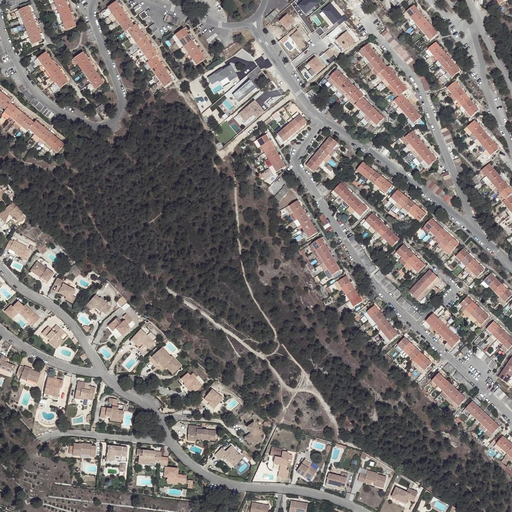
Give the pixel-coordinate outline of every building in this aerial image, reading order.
[(58,10),(67,7),(63,0),(62,0),(55,3),(58,10)] [(108,8),(112,14),(121,8),(116,2),(108,8)] [(406,11),(411,17),(419,11),(413,5),(406,11)] [(18,10),(21,17),(30,13),(27,6),(18,10)] [(58,10),(61,17),(70,13),(67,7),(58,10)] [(121,8),(112,14),(117,20),(125,14),(121,8)] [(265,20),(269,24),(271,22),(273,20),(276,18),(278,16),(280,14),(275,10),(274,12),(271,14),(269,16),(267,18),(265,20)] [(146,22),(148,25),(153,21),(151,19),(148,16),(147,14),(145,11),(140,15),(142,17),(143,20),(146,22)] [(419,11),(411,17),(416,23),(424,16),(419,11)] [(24,24),(33,20),(30,13),(21,17),(24,24)] [(70,13),(61,17),(64,24),(73,20),(70,13)] [(117,20),(121,26),(129,20),(125,14),(117,20)] [(166,15),(164,21),(167,22),(170,23),(173,24),(176,25),(179,26),(181,20),(178,19),(175,18),(172,17),(169,16),(166,15)] [(424,16),(416,23),(421,29),(429,22),(424,16)] [(24,24),(26,31),(36,27),(33,20),(24,24)] [(76,28),(73,20),(64,24),(67,31),(76,28)] [(126,33),(128,31),(134,27),(129,20),(121,26),(126,33)] [(421,29),(425,34),(433,28),(429,22),(421,29)] [(89,44),(90,47),(96,44),(95,41),(94,38),(93,35),(92,32),(91,29),(90,26),(89,23),(82,26),(83,29),(84,32),(85,35),(86,37),(87,40),(89,44)] [(153,31),(155,34),(160,30),(158,27),(156,24),(151,28),(153,31)] [(128,31),(132,37),(140,31),(136,25),(134,27),(128,31)] [(36,27),(26,31),(29,38),(38,34),(36,27)] [(433,28),(425,34),(430,40),(438,34),(433,28)] [(175,35),(179,41),(188,35),(183,29),(175,35)] [(424,88),(426,91),(432,89),(430,86),(429,83),(428,80),(426,77),(424,74),(422,71),(420,69),(418,67),(416,64),(414,62),(412,60),(410,57),(408,54),(406,52),(404,50),(402,48),(400,45),(398,43),(395,40),(392,37),(390,34),(388,32),(386,29),(381,34),(383,36),(385,39),(387,41),(390,45),(392,47),(395,50),(397,52),(399,55),(401,57),(403,59),(405,61),(407,64),(409,66),(411,69),(413,71),(415,73),(417,76),(419,78),(421,80),(422,83),(423,86),(424,88)] [(137,43),(145,38),(140,31),(132,37),(137,43)] [(211,45),(213,48),(218,44),(216,41),(214,39),(212,36),(210,34),(208,31),(203,35),(205,38),(207,40),(209,43),(211,45)] [(41,41),(38,34),(29,38),(32,45),(41,41)] [(184,47),(192,41),(188,35),(179,41),(184,47)] [(149,44),(145,38),(137,43),(141,49),(149,44)] [(184,47),(188,53),(197,47),(192,41),(184,47)] [(436,42),(429,48),(434,54),(441,48),(436,42)] [(145,55),(153,50),(149,44),(141,49),(145,55)] [(360,52),(365,57),(372,51),(367,45),(360,52)] [(188,53),(193,59),(201,53),(197,47),(188,53)] [(441,48),(434,54),(439,60),(446,54),(441,48)] [(150,62),(156,57),(158,56),(153,50),(145,55),(150,62)] [(372,51),(365,57),(369,62),(377,56),(372,51)] [(74,58),(78,64),(87,59),(82,52),(74,58)] [(37,59),(41,65),(49,59),(45,53),(37,59)] [(201,53),(193,59),(197,65),(206,60),(201,53)] [(446,54),(439,60),(443,66),(451,60),(446,54)] [(369,62),(374,68),(381,62),(377,56),(369,62)] [(152,70),(161,63),(156,57),(150,62),(147,63),(152,70)] [(45,71),(54,65),(49,59),(41,65),(45,71)] [(82,71),(91,65),(87,59),(78,64),(82,71)] [(443,66),(448,72),(456,65),(451,60),(443,66)] [(379,73),(381,72),(386,67),(381,62),(374,68),(379,73)] [(152,70),(156,76),(165,70),(161,63),(152,70)] [(45,71),(50,77),(58,71),(54,65),(45,71)] [(82,71),(86,77),(95,71),(91,65),(82,71)] [(453,77),(460,71),(456,65),(448,72),(453,77)] [(381,72),(386,78),(393,71),(388,66),(386,67),(381,72)] [(227,79),(230,83),(237,77),(228,67),(220,74),(219,73),(208,82),(213,88),(220,82),(221,84),(227,79)] [(156,76),(160,82),(169,75),(165,70),(156,76)] [(330,77),(335,82),(342,75),(336,70),(330,77)] [(50,77),(54,83),(63,77),(58,71),(50,77)] [(86,77),(90,83),(99,78),(95,71),(86,77)] [(386,78),(391,83),(398,77),(393,71),(386,78)] [(50,119),(53,121),(57,115),(54,114),(51,112),(49,111),(46,109),(44,107),(41,105),(39,103),(37,101),(35,99),(33,96),(31,94),(29,92),(26,89),(24,87),(23,84),(21,82),(19,79),(18,76),(16,73),(10,76),(12,79),(14,82),(16,85),(18,87),(20,90),(22,93),(24,95),(26,98),(28,100),(30,103),(32,105),(35,107),(37,110),(40,112),(42,114),(45,116),(47,118),(50,119)] [(169,75),(160,82),(165,88),(174,82),(169,75)] [(340,87),(347,80),(342,75),(335,82),(340,87)] [(63,77),(54,83),(58,89),(67,83),(63,77)] [(391,83),(395,89),(403,82),(398,77),(391,83)] [(99,78),(90,83),(94,90),(103,84),(99,78)] [(249,80),(232,94),(239,102),(256,87),(249,80)] [(340,87),(346,92),(353,85),(347,80),(340,87)] [(448,88),(453,94),(460,87),(455,81),(448,88)] [(401,95),(403,93),(408,88),(403,82),(395,89),(401,95)] [(90,84),(81,89),(83,93),(92,88),(90,84)] [(353,85),(346,92),(351,97),(358,90),(353,85)] [(460,87),(453,94),(458,100),(465,93),(460,87)] [(316,106),(318,109),(323,104),(321,102),(319,100),(317,97),(315,94),(314,92),(312,89),(306,93),(308,96),(310,98),(312,101),(314,104),(316,106)] [(395,89),(392,91),(397,97),(401,95),(395,89)] [(357,102),(361,97),(363,95),(358,90),(351,97),(357,102)] [(465,93),(458,100),(462,105),(470,99),(465,93)] [(449,96),(455,102),(458,100),(453,94),(449,96)] [(393,101),(398,107),(406,100),(401,95),(397,97),(393,101)] [(360,110),(367,102),(361,97),(357,102),(354,104),(360,110)] [(0,107),(4,111),(9,105),(11,103),(5,98),(0,104),(0,107)] [(462,105),(467,111),(475,105),(470,99),(462,105)] [(403,113),(411,106),(406,100),(398,107),(403,113)] [(254,101),(238,114),(245,122),(253,115),(256,118),(264,112),(254,101)] [(360,110),(366,115),(373,108),(367,102),(360,110)] [(8,117),(15,110),(9,105),(4,111),(3,113),(8,117)] [(475,105),(467,111),(472,117),(480,110),(475,105)] [(97,109),(101,114),(103,112),(105,110),(101,106),(99,107),(97,109)] [(415,112),(411,106),(403,113),(408,118),(415,112)] [(325,107),(321,112),(323,114),(326,116),(329,118),(332,120),(334,122),(337,123),(339,125),(342,127),(344,128),(348,122),(346,120),(343,119),(341,117),(339,116),(336,114),(333,112),(330,110),(328,109),(325,107)] [(373,108),(366,115),(371,120),(378,113),(373,108)] [(8,117),(14,122),(21,115),(15,110),(8,117)] [(415,112),(408,118),(413,124),(421,118),(415,112)] [(384,118),(378,113),(371,120),(377,126),(384,118)] [(21,115),(14,122),(20,127),(26,120),(21,115)] [(299,115),(294,120),(300,127),(306,123),(300,115),(299,115)] [(26,132),(28,131),(33,125),(26,120),(20,127),(26,132)] [(300,127),(294,120),(288,125),(294,132),(300,127)] [(468,127),(472,132),(480,126),(475,120),(468,127)] [(33,135),(39,127),(34,123),(33,125),(28,131),(33,135)] [(288,125),(282,130),(288,137),(294,132),(288,125)] [(477,138),(485,131),(480,126),(472,132),(477,138)] [(33,135),(38,139),(45,132),(39,127),(33,135)] [(446,140),(447,143),(453,141),(452,137),(451,134),(449,130),(448,127),(441,129),(443,133),(444,136),(446,140)] [(277,134),(283,142),(288,137),(282,130),(277,134)] [(410,143),(417,137),(412,131),(405,138),(410,143)] [(477,138),(482,143),(489,137),(485,131),(477,138)] [(45,132),(38,139),(44,144),(51,137),(45,132)] [(260,147),(269,141),(265,135),(256,140),(260,147)] [(57,142),(51,137),(44,144),(50,149),(57,142)] [(329,137),(325,143),(333,150),(338,144),(329,137)] [(410,143),(414,149),(422,143),(417,137),(410,143)] [(482,143),(487,149),(494,143),(489,137),(482,143)] [(264,153),(273,148),(269,141),(260,147),(264,153)] [(57,142),(50,149),(56,154),(63,146),(57,142)] [(388,158),(391,160),(394,154),(392,153),(389,151),(386,149),(384,147),(382,146),(379,144),(376,142),(373,148),(375,150),(378,151),(380,153),(383,154),(385,156),(388,158)] [(320,149),(329,155),(333,150),(325,143),(320,149)] [(419,155),(427,149),(422,143),(414,149),(419,155)] [(494,143),(487,149),(492,155),(499,148),(494,143)] [(276,154),(273,148),(264,153),(268,160),(276,154)] [(320,149),(316,155),(324,161),(329,155),(320,149)] [(419,155),(424,161),(432,154),(427,149),(419,155)] [(272,166),(280,160),(276,154),(268,160),(272,166)] [(424,161),(429,166),(437,160),(432,154),(424,161)] [(311,161),(320,167),(324,161),(316,155),(311,161)] [(324,161),(327,164),(332,158),(329,155),(324,161)] [(459,173),(460,176),(466,173),(465,170),(464,168),(462,164),(461,161),(460,158),(454,160),(455,164),(456,166),(458,170),(459,173)] [(284,167),(280,160),(272,166),(276,173),(284,167)] [(307,166),(315,173),(320,167),(311,161),(307,166)] [(356,170),(362,175),(368,167),(362,163),(356,170)] [(482,170),(487,175),(494,169),(490,163),(482,170)] [(368,167),(362,175),(368,180),(374,172),(368,167)] [(445,181),(446,184),(452,181),(450,178),(449,175),(448,172),(446,169),(441,171),(443,174),(444,177),(445,181)] [(492,181),(499,175),(494,169),(487,175),(492,181)] [(368,180),(374,184),(380,177),(374,172),(368,180)] [(504,181),(499,175),(492,181),(496,187),(504,181)] [(374,184),(380,189),(386,182),(380,177),(374,184)] [(426,187),(429,189),(433,183),(431,181),(429,180),(424,185),(426,187)] [(501,193),(509,186),(504,181),(496,187),(501,193)] [(322,182),(317,187),(319,190),(321,192),(324,194),(328,189),(326,186),(324,184),(322,182)] [(386,182),(380,189),(385,194),(391,186),(386,182)] [(338,195),(339,197),(346,189),(340,184),(333,191),(338,195)] [(304,198),(306,201),(312,197),(311,195),(309,192),(308,190),(307,188),(305,185),(299,189),(300,191),(302,193),(303,196),(304,198)] [(449,204),(451,206),(456,200),(453,198),(451,196),(448,194),(445,192),(442,189),(439,187),(436,185),(432,191),(434,193),(437,195),(440,197),(443,200),(446,202),(449,204)] [(506,199),(510,195),(511,193),(511,190),(509,186),(501,193),(506,199)] [(275,198),(279,202),(282,199),(284,197),(286,195),(288,192),(287,192),(283,188),(281,190),(279,193),(277,195),(275,198)] [(346,189),(339,197),(345,202),(351,195),(346,189)] [(391,198),(396,203),(403,195),(397,190),(391,198)] [(479,223),(481,226),(487,222),(486,220),(485,217),(483,213),(482,210),(480,207),(479,204),(478,201),(476,197),(475,194),(468,197),(470,200),(471,203),(472,206),(474,210),(475,213),(476,216),(478,219),(479,223)] [(351,195),(345,202),(350,207),(357,200),(351,195)] [(403,195),(396,203),(402,208),(409,200),(403,195)] [(508,207),(511,203),(511,196),(510,195),(506,199),(503,201),(508,207)] [(350,207),(355,212),(362,205),(357,200),(350,207)] [(402,208),(408,212),(414,205),(409,200),(402,208)] [(289,206),(293,213),(302,208),(298,201),(289,206)] [(18,221),(24,217),(22,215),(23,214),(17,207),(16,207),(14,205),(12,202),(2,212),(7,218),(7,215),(8,215),(10,211),(18,221)] [(362,205),(355,212),(361,217),(367,210),(362,205)] [(408,212),(414,217),(420,209),(414,205),(408,212)] [(297,219),(306,214),(302,208),(293,213),(297,219)] [(420,209),(414,217),(420,222),(426,214),(420,209)] [(15,224),(18,222),(18,221),(10,211),(8,215),(15,224)] [(297,219),(301,226),(310,220),(306,214),(297,219)] [(365,221),(371,226),(377,219),(372,215),(365,221)] [(325,234),(327,237),(333,233),(331,230),(330,228),(329,226),(327,223),(325,219),(323,216),(317,220),(319,223),(321,226),(323,229),(324,231),(325,234)] [(21,226),(27,221),(24,217),(18,221),(18,222),(21,226)] [(377,219),(371,226),(376,232),(383,225),(377,219)] [(424,226),(429,231),(436,224),(431,219),(424,226)] [(302,228),(305,232),(313,227),(310,220),(301,226),(302,228)] [(436,224),(429,231),(435,237),(442,229),(436,224)] [(383,225),(376,232),(382,237),(388,230),(383,225)] [(493,242),(496,245),(501,240),(498,238),(496,235),(494,232),(492,229),(490,227),(489,225),(483,229),(484,231),(486,234),(488,237),(491,239),(493,242)] [(421,229),(427,234),(429,231),(424,226),(421,229)] [(313,227),(305,232),(308,238),(317,233),(313,227)] [(435,237),(440,242),(448,235),(442,229),(435,237)] [(382,237),(387,242),(394,235),(388,230),(382,237)] [(394,235),(387,242),(393,247),(400,240),(394,235)] [(440,242),(446,247),(453,240),(448,235),(440,242)] [(356,252),(357,254),(361,251),(363,251),(361,248),(359,246),(357,243),(356,241),(354,238),(352,236),(347,240),(349,242),(350,244),(352,247),(354,249),(356,252)] [(10,239),(5,248),(7,250),(9,247),(15,251),(14,253),(21,258),(20,259),(25,261),(30,252),(26,250),(27,248),(14,240),(13,241),(10,239)] [(312,244),(316,251),(325,245),(321,239),(312,244)] [(453,240),(446,247),(451,252),(459,245),(453,240)] [(438,244),(437,246),(443,251),(443,250),(446,247),(440,242),(438,244)] [(40,254),(46,251),(42,244),(36,247),(40,254)] [(325,245),(316,251),(320,257),(329,252),(325,245)] [(401,257),(408,250),(403,245),(396,252),(401,257)] [(461,262),(468,255),(463,249),(456,257),(461,262)] [(401,257),(407,262),(414,255),(408,250),(401,257)] [(368,271),(371,274),(375,271),(373,268),(371,265),(369,262),(367,259),(365,256),(363,254),(361,251),(357,254),(357,255),(358,257),(360,259),(362,262),(364,265),(366,268),(368,271)] [(320,257),(324,263),(332,258),(329,252),(320,257)] [(414,255),(407,262),(413,268),(419,261),(414,255)] [(474,260),(468,255),(461,262),(466,267),(474,260)] [(328,270),(336,264),(332,258),(324,263),(328,270)] [(472,273),(479,266),(474,260),(466,267),(472,273)] [(33,270),(39,263),(36,261),(29,271),(39,278),(38,280),(46,285),(48,282),(41,276),(41,275),(33,270)] [(424,265),(419,261),(413,268),(418,272),(424,265)] [(407,262),(404,265),(410,270),(413,268),(407,262)] [(461,262),(458,265),(463,271),(464,270),(466,267),(461,262)] [(53,274),(39,263),(33,270),(41,275),(41,276),(48,282),(53,274)] [(340,271),(336,264),(328,270),(332,276),(340,271)] [(75,277),(81,273),(74,265),(69,269),(75,277)] [(484,271),(479,266),(472,273),(477,278),(484,271)] [(429,270),(424,276),(432,283),(437,277),(429,270)] [(394,295),(396,297),(400,293),(398,291),(396,289),(393,287),(391,284),(389,282),(387,280),(385,278),(383,276),(381,273),(379,271),(374,275),(376,278),(378,280),(380,282),(383,285),(385,287),(387,289),(389,291),(392,293),(394,295)] [(345,274),(336,279),(338,281),(335,283),(335,284),(338,282),(346,277),(345,274)] [(490,286),(496,280),(490,274),(484,281),(490,286)] [(432,283),(424,276),(419,281),(426,288),(432,283)] [(64,281),(60,279),(57,277),(53,284),(56,285),(61,287),(58,293),(63,296),(65,297),(66,297),(71,298),(72,295),(75,289),(62,283),(64,281)] [(342,288),(350,284),(346,277),(338,282),(342,288)] [(490,286),(495,291),(501,285),(496,280),(490,286)] [(419,281),(414,286),(422,293),(426,288),(419,281)] [(354,290),(350,284),(342,288),(346,295),(354,290)] [(501,285),(495,291),(500,297),(507,290),(501,285)] [(422,293),(414,286),(409,292),(416,299),(422,293)] [(350,301),(358,296),(354,290),(346,295),(350,301)] [(511,295),(507,290),(500,297),(506,302),(511,295)] [(96,295),(88,303),(94,308),(95,307),(102,313),(103,311),(106,314),(111,307),(109,305),(109,304),(101,296),(99,298),(96,295)] [(116,300),(121,306),(127,301),(122,295),(116,300)] [(362,302),(358,296),(350,301),(354,307),(362,302)] [(401,297),(396,302),(398,304),(401,306),(403,308),(405,311),(407,313),(410,315),(412,317),(414,319),(416,321),(421,316),(419,314),(417,312),(415,310),(412,308),(410,305),(408,303),(406,301),(403,299),(401,297)] [(466,310),(473,303),(467,297),(460,305),(463,307),(466,310)] [(40,319),(24,304),(22,306),(17,301),(12,307),(10,305),(3,312),(12,320),(17,314),(31,327),(40,319)] [(466,310),(471,315),(478,308),(473,303),(466,310)] [(367,313),(372,319),(380,313),(375,306),(367,313)] [(478,308),(471,315),(477,321),(484,313),(478,308)] [(125,318),(123,319),(121,321),(117,316),(107,326),(119,339),(131,328),(128,324),(133,319),(126,312),(123,315),(125,318)] [(372,319),(376,325),(384,318),(380,313),(372,319)] [(489,318),(484,313),(477,321),(482,326),(489,318)] [(438,319),(432,314),(425,322),(431,327),(438,319)] [(471,315),(469,318),(474,323),(477,321),(471,315)] [(376,325),(381,331),(389,325),(384,318),(376,325)] [(436,332),(443,325),(441,322),(438,319),(431,327),(436,332)] [(492,335),(499,328),(494,323),(487,330),(492,335)] [(57,342),(60,345),(64,341),(61,338),(65,333),(57,325),(54,328),(58,332),(56,334),(48,327),(42,333),(47,337),(48,336),(52,339),(50,340),(55,344),(57,342)] [(389,325),(381,331),(386,337),(394,331),(389,325)] [(436,332),(442,337),(449,330),(443,325),(436,332)] [(492,335),(497,340),(505,333),(499,328),(492,335)] [(142,340),(149,347),(153,342),(140,329),(129,337),(136,345),(140,341),(142,340)] [(447,342),(454,335),(449,330),(442,337),(447,342)] [(394,331),(386,337),(390,343),(398,336),(394,331)] [(505,333),(497,340),(502,345),(510,338),(505,333)] [(447,342),(452,347),(460,340),(454,335),(447,342)] [(397,346),(403,351),(410,344),(404,338),(397,346)] [(511,346),(511,340),(510,338),(502,345),(508,350),(511,346)] [(56,349),(60,345),(57,342),(55,344),(50,340),(49,342),(56,349)] [(147,349),(149,347),(142,340),(140,341),(147,349)] [(410,344),(403,351),(408,357),(415,349),(410,344)] [(500,347),(500,348),(505,353),(508,350),(502,345),(500,347)] [(397,346),(394,349),(400,355),(403,351),(397,346)] [(489,367),(492,369),(496,365),(494,363),(491,360),(489,358),(487,356),(485,354),(483,352),(480,350),(478,348),(474,352),(476,354),(478,357),(481,359),(483,361),(485,363),(487,365),(489,367)] [(164,365),(167,369),(171,374),(180,367),(171,356),(169,358),(161,349),(151,356),(157,364),(153,367),(155,369),(160,368),(162,366),(162,367),(164,365)] [(421,354),(415,349),(408,357),(414,362),(421,354)] [(456,349),(451,354),(453,356),(455,358),(460,353),(458,351),(456,349)] [(403,351),(400,355),(405,360),(408,357),(403,351)] [(421,354),(414,362),(419,367),(426,359),(421,354)] [(0,369),(7,372),(10,373),(11,372),(14,373),(16,367),(3,362),(4,358),(0,355),(0,369)] [(157,364),(151,356),(147,360),(153,367),(157,364)] [(432,365),(426,359),(419,367),(425,372),(432,365)] [(444,361),(439,365),(442,368),(445,371),(448,373),(452,369),(450,366),(446,363),(444,361)] [(502,371),(511,378),(511,376),(511,369),(506,365),(502,371)] [(25,368),(20,366),(17,375),(21,377),(19,382),(36,388),(42,374),(33,370),(33,372),(24,369),(25,368)] [(455,371),(450,376),(453,379),(456,381),(459,383),(462,386),(464,388),(467,391),(469,393),(473,389),(471,387),(469,384),(466,382),(463,379),(460,376),(458,374),(455,371)] [(507,384),(511,378),(502,371),(498,378),(507,384)] [(198,385),(201,383),(198,379),(199,378),(195,373),(191,375),(190,374),(183,379),(187,384),(188,384),(190,386),(188,388),(193,394),(201,387),(198,385)] [(437,388),(444,380),(439,375),(432,383),(437,388)] [(57,380),(53,379),(49,378),(45,395),(59,398),(61,389),(63,390),(64,382),(57,380)] [(437,388),(442,393),(450,385),(444,380),(437,388)] [(85,391),(85,388),(86,384),(78,382),(75,399),(80,400),(80,397),(85,398),(85,400),(93,401),(96,389),(95,389),(90,388),(90,389),(89,391),(85,391)] [(450,385),(442,393),(448,398),(455,390),(450,385)] [(495,392),(511,409),(511,400),(511,399),(499,388),(495,392)] [(215,406),(222,397),(212,389),(204,399),(209,403),(210,401),(215,406)] [(461,395),(455,390),(448,398),(454,403),(461,395)] [(454,403),(459,408),(466,400),(461,395),(454,403)] [(121,422),(123,412),(118,411),(119,404),(117,404),(117,400),(108,398),(107,403),(112,404),(111,409),(102,407),(101,416),(105,417),(106,416),(111,417),(110,421),(121,422)] [(202,401),(213,409),(215,406),(210,401),(209,403),(204,399),(202,401)] [(465,410),(471,416),(478,408),(472,403),(465,410)] [(478,408),(471,416),(476,421),(483,414),(478,408)] [(483,414),(476,421),(481,426),(488,418),(483,414)] [(481,426),(487,431),(494,424),(488,418),(481,426)] [(263,439),(260,435),(259,432),(260,431),(259,429),(254,422),(247,426),(250,432),(252,435),(249,437),(252,442),(254,444),(263,439)] [(211,437),(216,437),(216,430),(202,429),(198,429),(198,426),(198,425),(190,424),(189,435),(193,435),(193,438),(201,439),(211,440),(211,437)] [(494,424),(487,431),(493,436),(499,429),(494,424)] [(481,426),(479,428),(485,434),(487,431),(481,426)] [(248,443),(252,442),(249,437),(252,435),(250,432),(244,436),(248,443)] [(501,451),(508,443),(502,438),(495,446),(501,451)] [(501,451),(507,456),(511,450),(511,446),(508,443),(501,451)] [(74,455),(81,456),(81,454),(91,455),(91,457),(96,457),(97,446),(92,446),(92,444),(83,444),(83,445),(74,445),(74,455)] [(227,456),(225,458),(233,466),(243,457),(239,453),(238,456),(233,451),(235,449),(232,445),(226,450),(222,447),(215,454),(219,459),(221,456),(224,454),(227,456)] [(127,461),(129,448),(109,446),(108,459),(127,461)] [(162,457),(162,452),(155,452),(155,454),(151,454),(151,451),(138,449),(137,455),(140,456),(140,461),(156,464),(157,460),(161,461),(162,457)] [(279,471),(288,473),(289,469),(286,469),(288,461),(288,459),(292,460),(293,455),(288,454),(289,452),(282,451),(282,452),(271,450),(268,465),(279,467),(279,471)] [(161,464),(161,467),(166,467),(165,476),(169,477),(168,479),(167,479),(167,482),(168,482),(168,483),(179,484),(180,483),(183,483),(183,480),(188,481),(189,479),(189,475),(180,474),(180,472),(175,472),(175,467),(169,466),(170,458),(162,457),(161,461),(161,464)] [(305,474),(309,477),(312,479),(317,470),(310,466),(309,468),(302,464),(297,472),(304,476),(305,474)] [(348,474),(330,469),(329,473),(347,478),(348,474)] [(376,481),(375,483),(374,485),(384,488),(387,477),(384,476),(384,475),(368,470),(367,474),(360,473),(358,480),(365,482),(365,480),(372,482),(372,480),(376,481)] [(326,483),(335,485),(345,487),(347,478),(329,473),(326,483)] [(183,480),(183,483),(190,484),(190,487),(194,487),(194,480),(191,478),(191,479),(189,479),(188,481),(183,480)] [(409,496),(415,499),(418,492),(408,487),(406,492),(396,487),(391,497),(406,504),(408,499),(409,496)] [(289,511),(288,511),(305,511),(307,503),(291,500),(289,511)] [(271,511),(269,511),(270,506),(252,502),(250,511),(271,511)]
